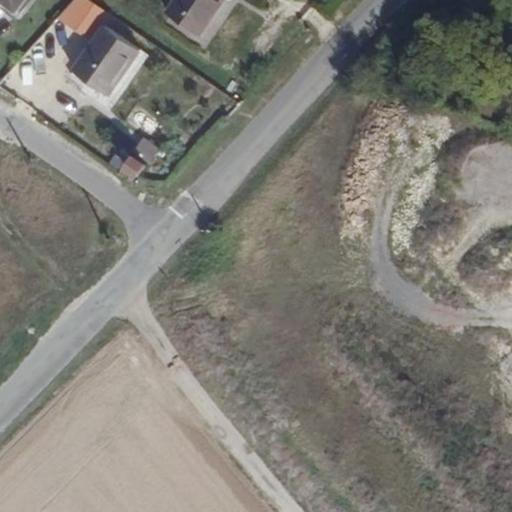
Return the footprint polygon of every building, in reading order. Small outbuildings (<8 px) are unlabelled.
[(23,0),(0,0),(0,7),(10,16),(23,0)] [(67,34),(92,7),(81,0),(74,0),(52,24),(67,34)] [(201,40),(232,0),(182,0),(170,17),(201,40)] [(136,59),(103,28),(64,68),(97,98),(136,59)] [(134,175),(143,163),(132,155),(123,167),(134,175)]
